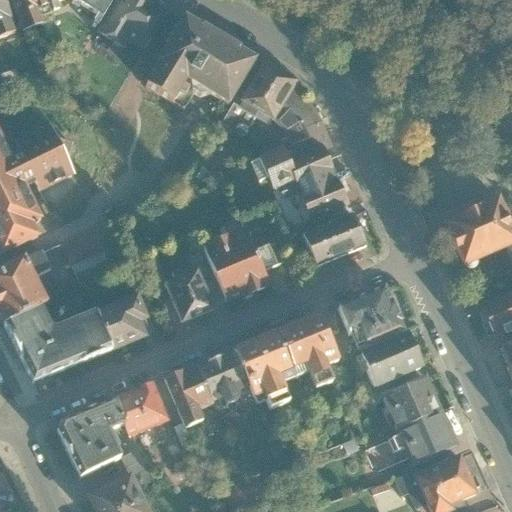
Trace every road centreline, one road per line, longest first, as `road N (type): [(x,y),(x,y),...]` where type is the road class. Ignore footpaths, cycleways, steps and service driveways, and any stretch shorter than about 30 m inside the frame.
road 1 (residential): [(15,425),(406,257)]
road 2 (tertiary): [(511,485),(406,257)]
road 3 (tertiary): [(344,106),(308,63),(206,0)]
road 4 (residential): [(511,123),(344,106)]
road 5 (tertiary): [(406,257),(344,106)]
